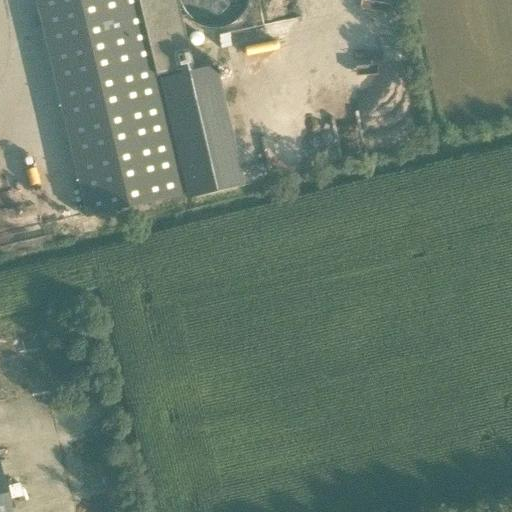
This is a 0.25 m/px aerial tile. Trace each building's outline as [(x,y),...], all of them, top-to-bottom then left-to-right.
[(191,68),(174,0),(35,0),(87,219),(184,196),(156,76),(191,68)] [(176,0),(178,3),(178,6),(180,9),(181,11),(183,14),(185,17),(187,19),(189,21),(192,23),(194,25),(197,26),(200,27),(203,28),(206,29),(209,29),(212,29),(215,29),(219,29),(222,28),(225,27),(228,26),(230,25),(233,23),(235,21),(238,19),(240,17),(242,14),(244,11),(245,9),(246,6),(247,3),(247,0),(176,0)] [(213,68),(160,81),(188,200),(241,187),(213,68)] [(0,339),(0,401),(51,389),(37,331),(0,339)] [(0,511),(10,511),(0,469),(0,511)]
